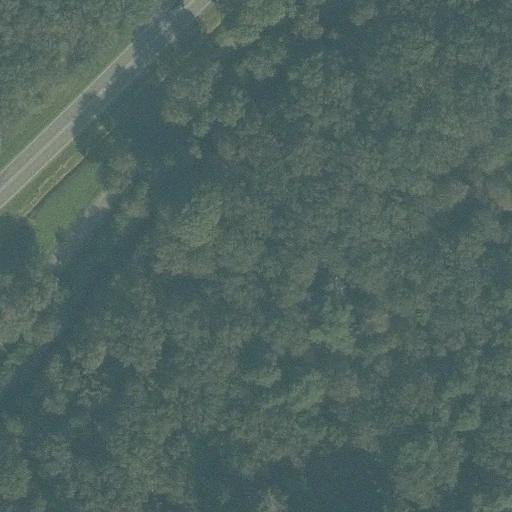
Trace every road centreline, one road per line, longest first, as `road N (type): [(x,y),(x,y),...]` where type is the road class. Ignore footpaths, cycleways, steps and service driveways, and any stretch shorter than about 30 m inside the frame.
road 1 (track): [(0,481),(205,215),(411,0)]
road 2 (unclassified): [(0,338),(276,0)]
road 3 (trunk): [(0,192),(195,0)]
